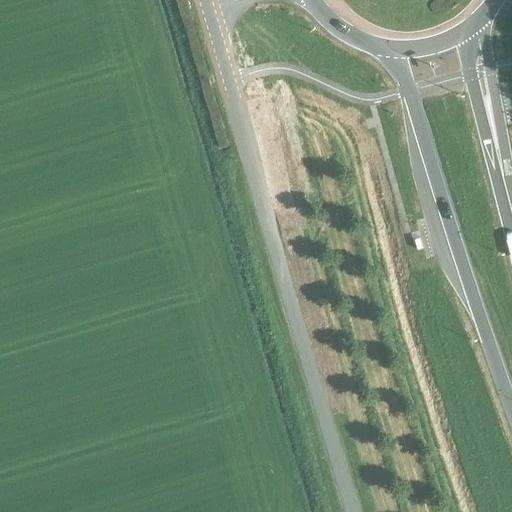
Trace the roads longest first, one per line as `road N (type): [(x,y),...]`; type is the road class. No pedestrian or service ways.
road 1 (unclassified): [(353,511),(205,1)]
road 2 (trunk): [(393,49),(511,411)]
road 3 (trunk): [(511,215),(462,31)]
